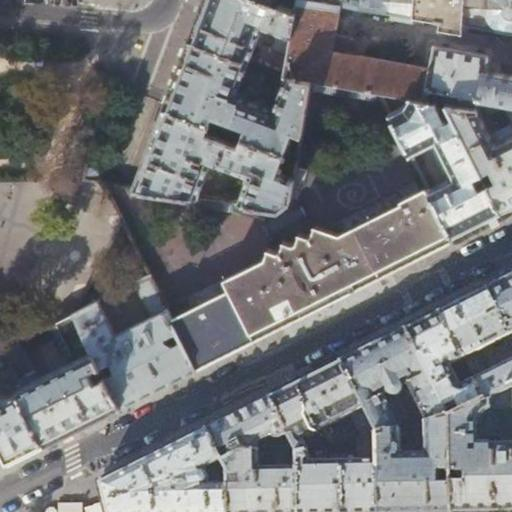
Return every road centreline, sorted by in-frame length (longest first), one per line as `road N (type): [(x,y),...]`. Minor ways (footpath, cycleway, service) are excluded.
road 1 (residential): [(511,247),(0,496)]
road 2 (residential): [(0,7),(159,21),(171,0)]
